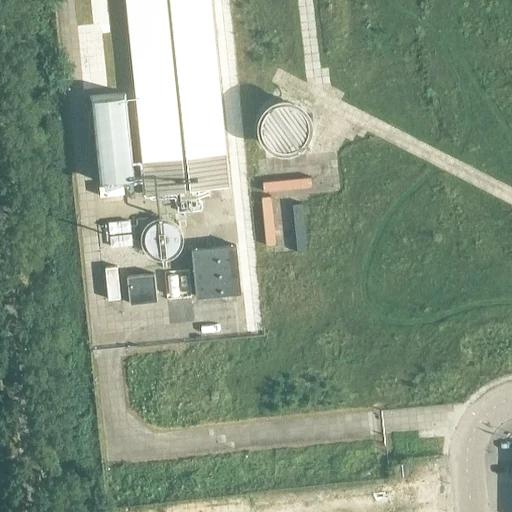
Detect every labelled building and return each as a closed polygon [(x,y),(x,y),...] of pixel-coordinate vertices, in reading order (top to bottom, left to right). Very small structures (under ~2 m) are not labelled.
[(180,207),(196,205),(195,189),(229,186),(208,0),(124,0),(144,195),(178,191),(180,207)] [(130,92),(95,94),(100,178),(134,176),(130,92)] [(313,126),(314,125),(313,119),(311,114),(309,110),(306,106),(302,103),(297,100),(292,98),(286,98),(280,98),(276,100),(270,103),(267,105),(263,110),(261,113),(259,118),(259,124),(259,129),(260,135),(263,140),(267,145),(270,147),(275,150),(281,152),(285,152),(291,152),(295,151),(302,148),(305,145),(309,140),(311,136),(313,131),(313,126)] [(124,193),(123,184),(99,186),(100,196),(124,193)] [(182,239),(182,238),(181,232),(177,225),(174,222),(170,220),(163,218),(159,218),(154,219),(148,222),(145,225),(143,229),(141,233),(141,238),(142,246),(146,252),(149,255),(152,257),(160,259),(167,258),(171,256),(174,254),(177,251),(180,247),(182,239)] [(127,225),(108,225),(108,244),(127,244),(127,225)] [(191,250),(195,297),(240,292),(235,245),(191,250)] [(428,282),(446,264),(428,246),(410,264),(428,282)] [(119,265),(107,266),(111,297),(123,295),(119,265)] [(157,301),(154,273),(127,276),(130,303),(157,301)] [(410,476),(408,463),(393,464),(395,477),(410,476)] [(413,511),(410,481),(116,511),(413,511)]
